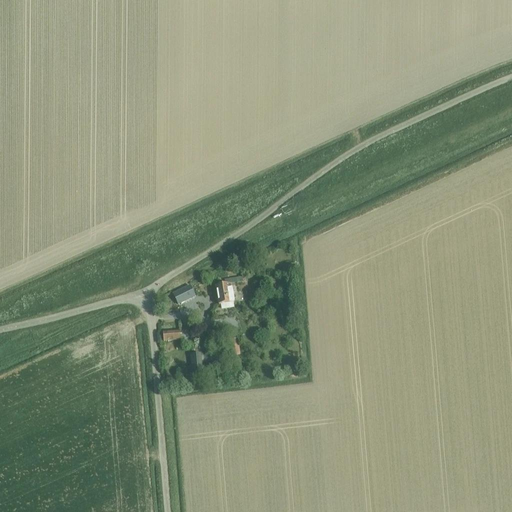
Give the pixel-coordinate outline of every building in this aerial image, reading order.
[(216,287),(219,306),(235,303),(231,285),(225,286),(216,287)] [(179,292),(173,294),(179,306),(184,303),(179,292)] [(163,333),(164,342),(181,341),(180,331),(163,333)] [(238,340),(230,341),(232,356),(240,355),(238,340)] [(201,355),(191,356),(193,376),(203,375),(201,355)]
